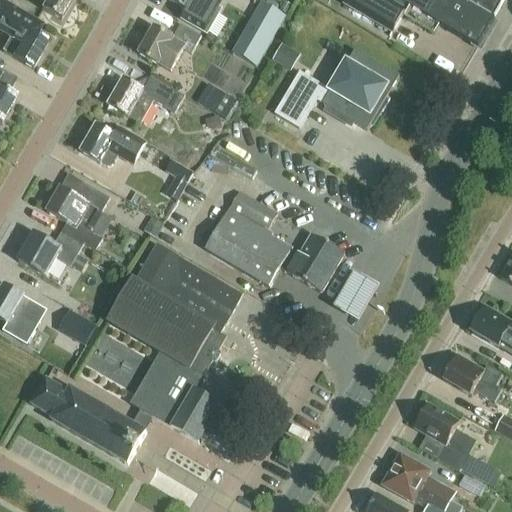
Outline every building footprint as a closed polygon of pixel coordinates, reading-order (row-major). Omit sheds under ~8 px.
[(2,53),(32,71),(47,45),(36,39),(43,26),(0,0),(0,32),(10,38),(2,53)] [(61,22),(73,0),(46,0),(49,2),(43,12),(61,22)] [(171,0),(170,3),(187,13),(182,22),(205,35),(225,1),(222,0),(171,0)] [(345,0),(343,5),(393,35),(408,8),(429,20),(429,21),(477,50),(493,22),(455,0),(345,0)] [(455,0),(493,22),(506,0),(455,0)] [(256,69),(285,19),(264,6),(242,43),(254,49),(246,63),(256,69)] [(171,74),(175,66),(183,52),(191,57),(202,39),(181,27),(173,41),(154,30),(139,56),(159,68),(159,67),(171,74)] [(287,71),(296,55),(281,46),(271,62),(287,71)] [(300,74),(275,116),(299,130),(316,102),(350,122),(358,109),(375,119),(379,112),(382,114),(390,101),(387,99),(399,79),(355,52),(331,92),(300,74)] [(0,125),(1,126),(16,100),(0,90),(0,84),(5,76),(0,72),(0,125)] [(128,120),(129,119),(140,126),(153,103),(174,115),(184,98),(151,79),(143,93),(124,82),(109,108),(128,120)] [(226,121),(237,104),(222,94),(210,111),(226,121)] [(146,146),(131,137),(120,131),(116,139),(97,128),(82,155),(107,170),(112,169),(118,159),(133,168),(146,146)] [(187,187),(195,175),(172,162),(165,174),(187,187)] [(83,223),(90,228),(98,214),(102,216),(111,201),(84,185),(75,199),(61,191),(47,216),(66,227),(62,235),(83,247),(84,246),(96,253),(103,242),(80,228),(83,223)] [(242,190),(205,253),(269,290),(280,271),(288,275),(287,277),(320,297),(333,275),(301,257),(300,259),(290,254),(292,251),(278,243),(292,219),(242,190)] [(88,263),(77,257),(83,247),(62,235),(54,248),(34,237),(18,265),(45,281),(57,261),(70,269),(71,268),(81,274),(88,263)] [(301,257),(333,275),(344,256),(312,238),(301,257)] [(222,337),(220,336),(228,322),(212,313),(226,289),(157,249),(137,284),(133,282),(108,325),(162,357),(199,379),(202,380),(223,345),(223,344),(224,342),(224,341),(223,340),(223,338),(222,337)] [(511,260),(500,283),(511,289),(511,260)] [(378,286),(352,271),(333,307),(357,321),(378,286)] [(5,288),(0,296),(0,321),(8,326),(3,335),(26,348),(37,329),(34,328),(43,311),(5,288)] [(212,313),(228,322),(242,299),(226,289),(212,313)] [(511,323),(511,325),(485,309),(471,334),(499,350),(501,346),(511,352),(511,323)] [(95,328),(70,313),(63,325),(76,332),(72,340),(84,347),(95,328)] [(47,382),(32,407),(54,419),(51,423),(128,467),(147,435),(142,433),(150,418),(198,446),(207,432),(204,430),(218,405),(192,391),(199,379),(162,357),(132,408),(141,413),(132,427),(70,391),(68,394),(47,382)] [(457,358),(443,382),(471,398),(474,393),(495,405),(502,391),(496,388),(502,377),(487,368),(484,373),(457,358)] [(427,407),(415,429),(427,436),(426,438),(444,449),(437,462),(459,474),(459,472),(468,457),(475,444),(454,432),(459,423),(441,412),(439,415),(427,407)] [(511,421),(503,416),(494,433),(511,443),(511,421)] [(401,456),(392,472),(436,497),(438,493),(452,501),(456,495),(428,478),(431,473),(401,456)] [(468,457),(459,472),(488,487),(496,472),(468,457)] [(392,472),(382,488),(412,506),(414,503),(427,510),(425,511),(461,511),(462,510),(451,503),(452,501),(438,493),(436,497),(392,472)] [(403,511),(376,496),(367,511),(403,511)]
